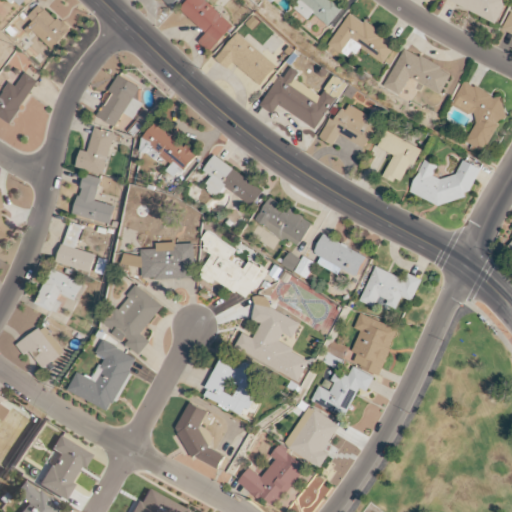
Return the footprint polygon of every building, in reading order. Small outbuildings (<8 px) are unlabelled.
[(11,0),(20,8),(27,0),(11,0)] [(233,27),(204,0),(188,0),(180,9),(206,34),(198,42),(210,53),(233,27)] [(313,15),(329,27),(344,6),(335,0),(299,0),(300,0),(294,9),(309,20),(313,15)] [(497,23),(506,0),(443,0),(444,0),(497,23)] [(27,28),(52,50),(70,31),(40,4),(28,17),(33,22),(27,28)] [(501,30),(511,34),(511,13),(510,12),(501,30)] [(397,43),(349,13),(329,45),(354,61),(361,49),(384,64),(397,43)] [(216,60),(229,69),(233,64),(261,86),(276,66),(235,34),(216,60)] [(442,94),(452,72),(403,49),(385,88),(401,96),(409,79),(442,94)] [(318,130),(346,83),(333,75),(321,96),(294,80),(299,73),(290,67),(283,78),(279,75),(260,106),(274,114),(278,106),(318,130)] [(38,81),(25,73),(16,87),(9,82),(0,95),(0,117),(11,124),(38,81)] [(466,142),(484,152),(508,104),(464,81),(452,106),(477,119),(466,142)] [(368,115),(345,104),(336,122),(329,118),(319,139),(334,146),(339,136),(365,149),(376,128),(364,122),(368,115)] [(197,156),(158,124),(139,148),(155,161),(162,153),(184,171),(197,156)] [(88,152),(81,150),(77,167),(104,175),(115,133),(95,128),(88,152)] [(423,149),(385,131),(377,147),(394,155),(384,176),(401,184),(410,165),(414,167),(423,149)] [(264,192),(214,156),(203,171),(211,177),(204,187),(217,197),(225,187),(253,207),(264,192)] [(463,211),(480,168),(462,161),(454,181),(434,174),(437,166),(423,160),(411,190),(463,211)] [(74,215),(110,225),(115,206),(95,201),(101,179),(85,174),(74,215)] [(300,247),(313,222),(269,198),(255,223),(300,247)] [(91,272),(95,255),(76,250),(82,226),(69,223),(58,264),(91,272)] [(267,271),(249,261),(244,269),(229,260),(236,249),(206,232),(201,241),(207,244),(203,250),(211,255),(199,276),(213,285),(215,281),(250,301),(267,271)] [(317,264),(340,276),(343,270),(357,277),(368,257),(323,235),(314,254),(321,257),(317,264)] [(193,279),(193,243),(156,244),(156,250),(142,250),(143,279),(193,279)] [(307,279),(315,263),(302,256),(301,259),(289,252),(282,265),(307,279)] [(142,268),(142,256),(128,256),(128,267),(142,268)] [(360,300),(395,314),(401,297),(412,302),(422,280),(407,274),(405,279),(374,267),(360,300)] [(75,302),(84,283),(52,269),(36,305),(56,313),(64,296),(75,302)] [(142,335),(163,306),(136,286),(104,328),(141,355),(151,342),(142,335)] [(300,382),(311,360),(279,344),(283,334),(293,339),(302,321),(258,299),(249,318),(261,324),(254,339),(242,334),(235,350),(300,382)] [(398,330),(359,314),(353,329),(360,331),(352,351),(358,353),(353,364),(380,375),(398,330)] [(43,369),(65,352),(43,325),(17,346),(25,356),(30,352),(43,369)] [(79,372),(70,392),(111,411),(137,357),(103,342),(96,355),(104,358),(94,379),(79,372)] [(202,396),(248,418),(254,404),(255,405),(265,384),(255,379),(258,371),(222,354),(202,396)] [(311,402),(346,418),(359,389),(367,393),(374,377),(353,367),(349,375),(338,370),(329,391),(318,386),(311,402)] [(0,421),(8,409),(0,404),(0,421)] [(225,456),(210,449),(216,436),(200,429),(208,412),(189,404),(171,444),(221,466),(225,456)] [(340,426),(308,406),(284,446),(321,469),(330,455),(324,452),(340,426)] [(91,455),(57,436),(50,449),(57,454),(39,486),(64,499),(81,468),(83,469),(91,455)] [(262,478),(249,468),(237,484),(264,504),(267,499),(278,507),(307,468),(278,446),(271,456),(275,460),(262,478)] [(28,504),(20,511),(56,511),(58,510),(25,480),(15,492),(28,504)] [(130,511),(180,511),(182,508),(144,487),(130,511)]
